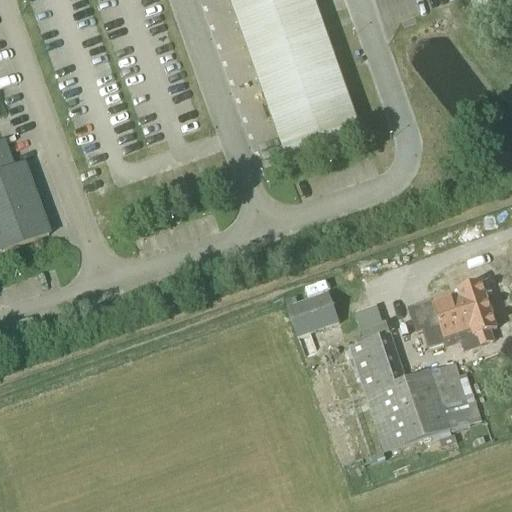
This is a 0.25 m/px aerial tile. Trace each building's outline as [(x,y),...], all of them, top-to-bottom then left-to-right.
[(361,133),(313,0),(227,0),(284,161),(361,133)] [(12,173),(2,144),(0,145),(0,256),(47,239),(22,170),(12,173)] [(495,331),(480,285),(457,292),(429,300),(445,347),(472,338),(473,338),(477,350),(494,344),(490,333),(495,331)] [(328,296),(287,310),(290,321),(297,340),(338,326),(331,303),(328,296)] [(401,386),(384,337),(348,350),(384,456),(450,434),(480,424),(464,376),(458,378),(455,368),(454,369),(449,355),(442,357),(446,371),(401,386)] [(453,439),(450,440),(439,444),(441,451),(455,446),(453,439)]
